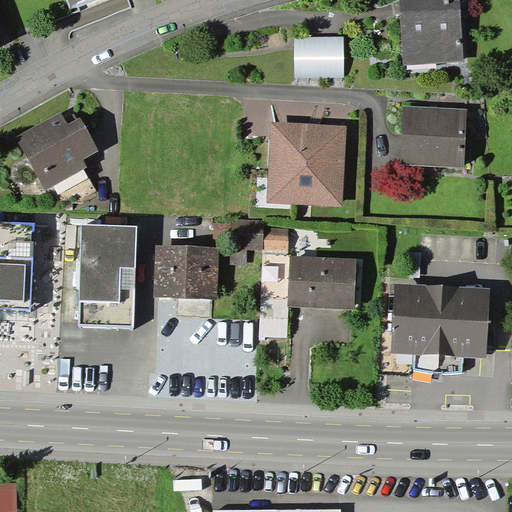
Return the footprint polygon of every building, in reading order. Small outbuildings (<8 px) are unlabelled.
[(99,0),(70,0),(74,10),(99,0)] [(443,0),(404,0),(409,62),(462,58),(458,4),(444,5),(443,0)] [(466,113),(408,109),(405,164),(463,167),(466,113)] [(60,118),(20,139),(46,188),(83,168),(79,160),(95,152),(80,124),(67,131),(60,118)] [(345,131),(275,127),(271,201),(341,205),(345,131)] [(0,309),(29,311),(33,227),(0,225),(0,309)] [(232,226),(232,250),(264,249),(263,225),(232,226)] [(288,250),(287,228),(265,229),(266,251),(288,250)] [(138,231),(84,229),(80,327),(134,329),(138,231)] [(216,253),(159,251),(158,297),(215,299),(216,253)] [(353,266),(295,263),(293,305),(351,307),(353,266)] [(488,293),(400,289),(396,352),(485,357),(488,293)] [(464,357),(414,354),(414,369),(433,373),(443,374),(463,373),(464,357)]
